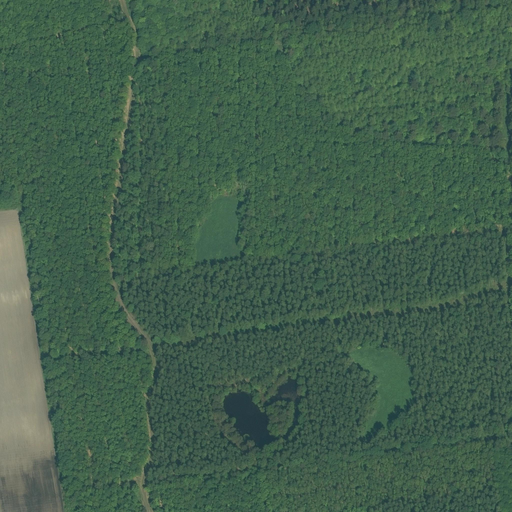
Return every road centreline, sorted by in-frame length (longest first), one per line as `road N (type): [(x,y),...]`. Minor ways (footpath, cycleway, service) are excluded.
road 1 (track): [(511,281),(425,311),(162,345),(144,339)]
road 2 (track): [(117,0),(135,57),(107,268),(118,308),(144,339)]
road 3 (track): [(144,339),(151,354),(150,434),(138,485),(146,511)]
